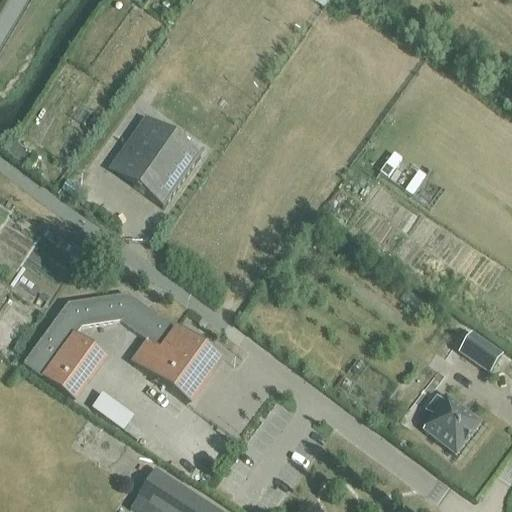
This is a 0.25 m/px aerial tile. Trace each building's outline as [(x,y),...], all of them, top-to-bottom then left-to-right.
[(199,158),(149,123),(113,175),(162,209),(162,210),(163,210),(199,158)] [(24,169),(32,160),(13,144),(5,153),(24,169)] [(67,182),(60,192),(80,205),(87,195),(67,182)] [(67,306),(22,368),(41,382),(70,403),(102,358),(75,338),(80,331),(119,325),(149,347),(133,368),(185,406),(218,361),(176,330),(174,332),(125,297),(67,306)] [(458,355),(489,375),(501,357),(471,337),(458,355)] [(422,432),(455,457),(480,426),(445,399),(430,417),(432,419),(422,432)] [(216,511),(154,472),(140,493),(137,499),(157,511),(216,511)]
